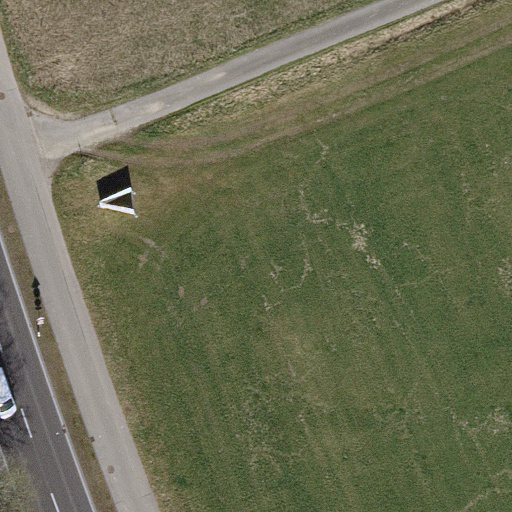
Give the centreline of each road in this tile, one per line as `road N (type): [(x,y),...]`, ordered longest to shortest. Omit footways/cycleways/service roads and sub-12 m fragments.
road 1 (track): [(17,155),(414,0)]
road 2 (secondary): [(0,344),(59,511)]
